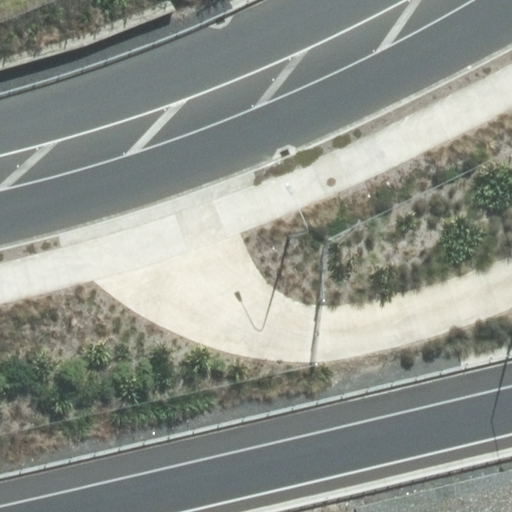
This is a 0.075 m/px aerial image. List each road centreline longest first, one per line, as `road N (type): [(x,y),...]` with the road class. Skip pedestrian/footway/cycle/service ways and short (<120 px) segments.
road 1 (track): [(114,136),(154,239),(177,272),(239,312),(279,326),(362,330),(511,277)]
road 2 (secondary): [(0,170),(254,95),(444,0)]
road 3 (motorway): [(80,511),(511,407)]
